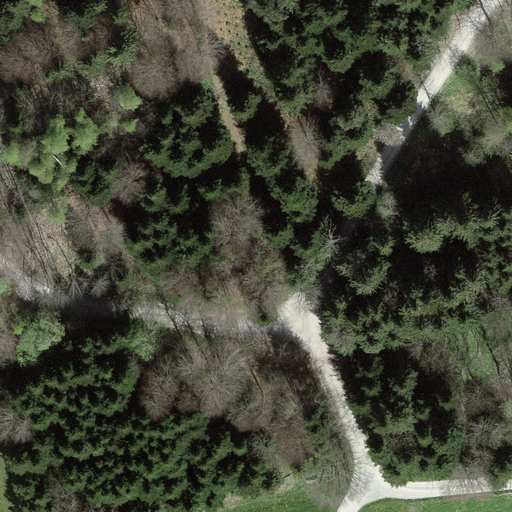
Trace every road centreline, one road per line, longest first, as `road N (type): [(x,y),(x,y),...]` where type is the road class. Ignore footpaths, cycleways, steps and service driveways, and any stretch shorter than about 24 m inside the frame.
road 1 (track): [(202,0),(257,219),(299,328)]
road 2 (track): [(370,485),(511,482)]
